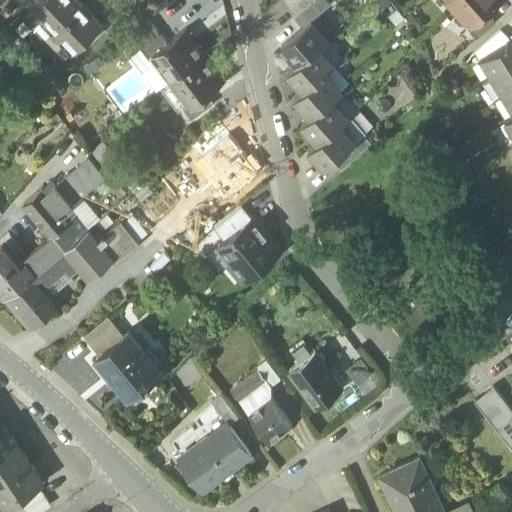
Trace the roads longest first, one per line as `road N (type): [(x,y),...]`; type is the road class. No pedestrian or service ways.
road 1 (residential): [(233,0),(299,239),(418,381)]
road 2 (residential): [(253,511),(418,381)]
road 3 (tertiary): [(0,357),(118,473)]
